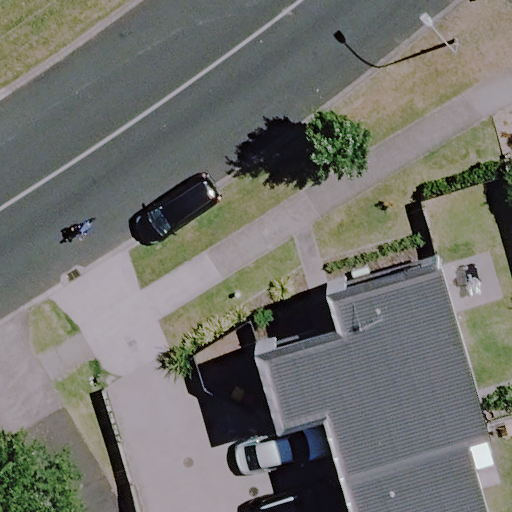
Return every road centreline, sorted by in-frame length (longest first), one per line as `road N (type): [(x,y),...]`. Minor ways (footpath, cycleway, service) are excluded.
road 1 (tertiary): [(301,0),(0,207)]
road 2 (residential): [(84,511),(0,350)]
